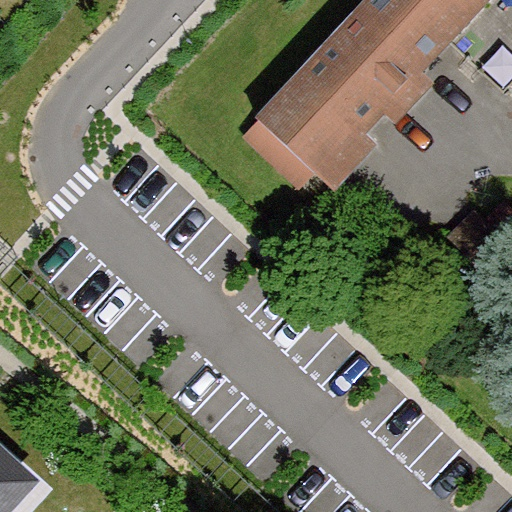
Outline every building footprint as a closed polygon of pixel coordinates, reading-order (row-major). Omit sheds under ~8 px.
[(374,0),(263,119),(267,123),(319,171),(322,175),(486,0),(374,0)] [(304,186),(319,171),(267,123),(252,138),(304,186)] [(491,222),(511,244),(511,212),(507,207),(491,222)] [(511,250),(478,214),(469,223),(505,258),(511,250)] [(505,258),(469,223),(456,235),(491,272),(505,258)] [(0,511),(1,511),(30,481),(0,454),(0,511)]
